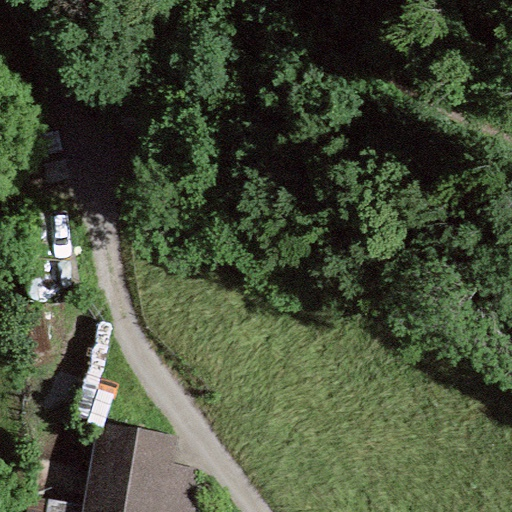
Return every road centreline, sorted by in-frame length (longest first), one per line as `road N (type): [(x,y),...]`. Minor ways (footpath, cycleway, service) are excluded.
road 1 (track): [(115,207),(205,258),(328,288),(511,311)]
road 2 (unclassified): [(259,511),(164,387),(118,291),(114,171)]
road 3 (track): [(293,0),(446,128),(511,149)]
road 4 (track): [(114,171),(12,0)]
